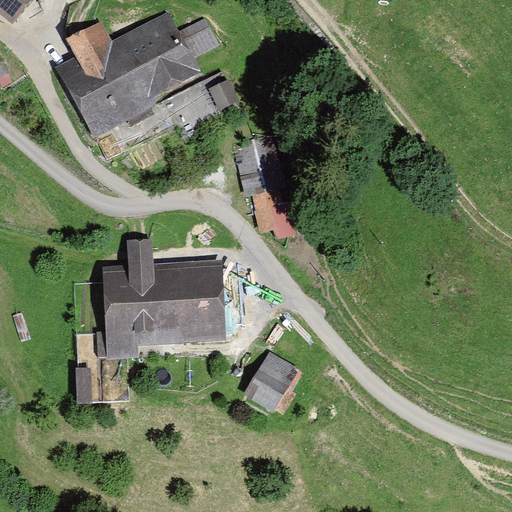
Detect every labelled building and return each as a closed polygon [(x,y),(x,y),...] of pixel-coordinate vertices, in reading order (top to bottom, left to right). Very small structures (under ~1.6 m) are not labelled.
[(0,0),(0,29),(25,0),(0,0)] [(164,24),(55,70),(83,136),(192,91),(164,24)] [(229,83),(214,91),(222,106),(237,98),(229,83)] [(265,151),(237,156),(245,202),(273,197),(265,151)] [(210,267),(93,274),(97,345),(214,338),(210,267)] [(107,390),(103,358),(94,359),(98,392),(107,390)] [(93,359),(78,359),(79,395),(94,394),(93,359)] [(288,376),(269,360),(244,390),(263,406),(288,376)]
